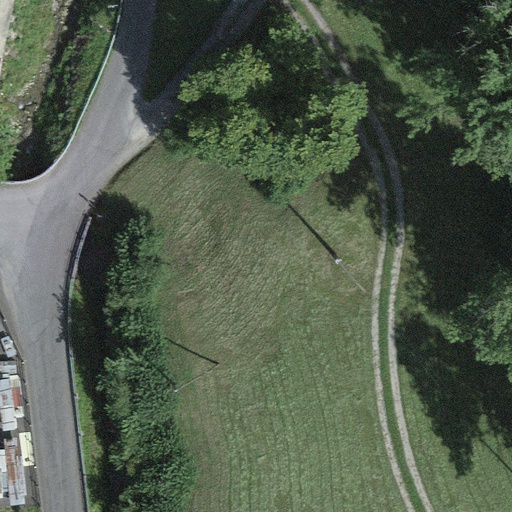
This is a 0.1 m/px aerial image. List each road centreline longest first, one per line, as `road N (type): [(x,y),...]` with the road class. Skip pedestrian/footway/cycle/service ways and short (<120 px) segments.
road 1 (track): [(280,0),(381,160),(377,277),(391,417),(442,511)]
road 2 (unclassified): [(137,0),(137,24),(83,168),(42,213),(35,283),(62,511)]
